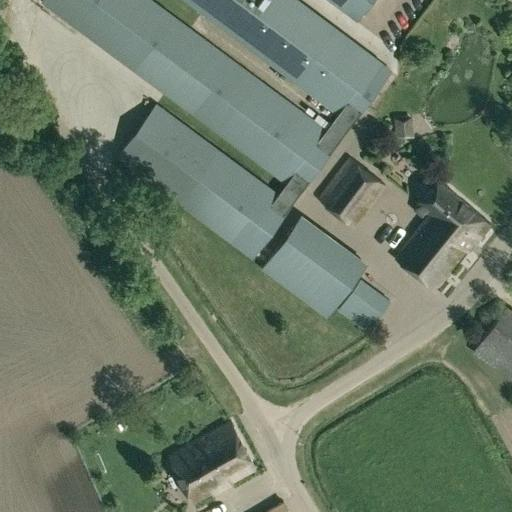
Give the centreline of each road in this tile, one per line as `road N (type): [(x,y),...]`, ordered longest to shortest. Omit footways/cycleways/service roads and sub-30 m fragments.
road 1 (unclassified): [(268,440),(0,37)]
road 2 (unclassified): [(268,440),(439,322),(473,293),(511,237)]
